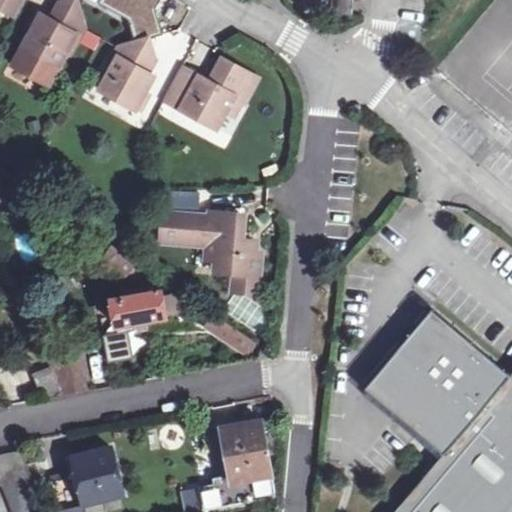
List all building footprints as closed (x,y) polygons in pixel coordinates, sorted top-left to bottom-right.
[(1,0),(0,2),(0,9),(15,18),(24,0),(1,0)] [(83,28),(74,0),(71,0),(58,5),(49,21),(40,16),(14,66),(48,85),(74,37),(76,38),(83,28)] [(159,0),(100,0),(99,3),(128,20),(134,44),(146,40),(161,36),(155,8),(159,0)] [(351,15),(352,0),(332,0),(331,13),(351,15)] [(134,44),(117,48),(112,57),(115,59),(98,90),(132,108),(149,76),(143,74),(142,63),(150,59),(146,40),(134,44)] [(198,77),(180,109),(215,128),(224,111),(232,96),(241,101),(243,102),(256,79),(221,59),(212,76),(219,80),(215,86),(208,83),(198,77)] [(180,109),(198,77),(180,67),(162,99),(180,109)] [(219,80),(212,76),(208,83),(215,86),(219,80)] [(232,96),(224,111),(233,117),(241,101),(232,96)] [(163,213),(160,241),(206,245),(217,246),(216,258),(215,272),(235,274),(233,292),(256,294),(261,255),(254,254),(255,242),(249,241),(240,240),(241,232),(242,217),(209,213),(208,221),(193,220),(194,216),(163,213)] [(240,240),(249,241),(250,233),(241,232),(240,240)] [(116,248),(111,245),(99,262),(121,276),(124,272),(130,276),(138,263),(116,248)] [(217,246),(206,245),(206,257),(216,258),(217,246)] [(129,298),(111,301),(113,310),(118,335),(129,333),(168,326),(167,317),(181,314),(178,300),(173,296),(164,298),(162,291),(150,293),(149,287),(128,292),(129,298)] [(445,454),(395,511),(511,511),(511,374),(511,375),(434,308),(418,327),(424,333),(413,346),(406,342),(369,385),(426,437),(445,454)] [(118,335),(113,310),(99,313),(110,363),(134,359),(129,333),(118,335)] [(254,342),(213,314),(205,326),(246,354),(254,342)] [(424,333),(418,327),(406,342),(413,346),(424,333)] [(62,396),(91,391),(79,351),(47,356),(51,367),(62,396)] [(62,396),(51,367),(33,375),(39,389),(44,387),(48,398),(62,396)] [(200,487),(204,511),(276,497),(269,457),(279,454),(276,435),(265,437),(263,422),(222,430),(223,434),(233,483),(225,485),(223,477),(213,479),(215,485),(200,487)] [(233,483),(223,434),(215,435),(225,485),(233,483)] [(112,450),(68,462),(71,480),(55,484),(61,511),(105,511),(104,504),(124,499),(112,450)] [(0,454),(0,486),(2,486),(11,511),(45,511),(21,451),(0,454)]
